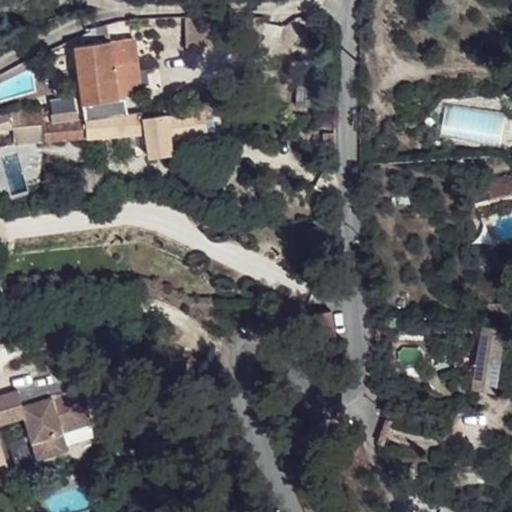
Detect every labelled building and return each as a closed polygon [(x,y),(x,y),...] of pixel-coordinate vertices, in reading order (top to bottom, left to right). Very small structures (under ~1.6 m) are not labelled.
[(220,34),(220,24),(198,25),(197,15),(166,17),(168,37),(220,34)] [(94,102),(96,114),(117,111),(112,72),(136,67),(134,44),(68,51),(76,104),(94,102)] [(44,121),(7,125),(8,140),(81,135),(139,129),(141,151),(166,147),(165,139),(176,138),(176,133),(200,131),(198,114),(226,111),(229,106),(202,101),(160,106),(117,111),(96,114),(79,117),(44,121)] [(76,104),(79,117),(96,114),(94,102),(76,104)] [(231,152),(243,133),(220,119),(209,139),(231,152)] [(329,145),(328,129),(317,130),(318,146),(329,145)] [(82,185),(82,175),(67,175),(66,185),(82,185)] [(511,177),(486,184),(490,200),(511,194),(511,177)] [(486,184),(470,188),(475,205),(490,200),(486,184)] [(313,334),(331,331),(327,306),(311,305),(310,310),(313,334)] [(505,331),(483,328),(473,392),(496,395),(505,331)] [(18,405),(0,410),(0,419),(21,413),(34,457),(53,450),(47,432),(59,429),(87,420),(77,387),(18,405)] [(0,410),(18,405),(12,387),(0,390),(0,410)] [(47,432),(53,450),(65,447),(59,429),(47,432)]
